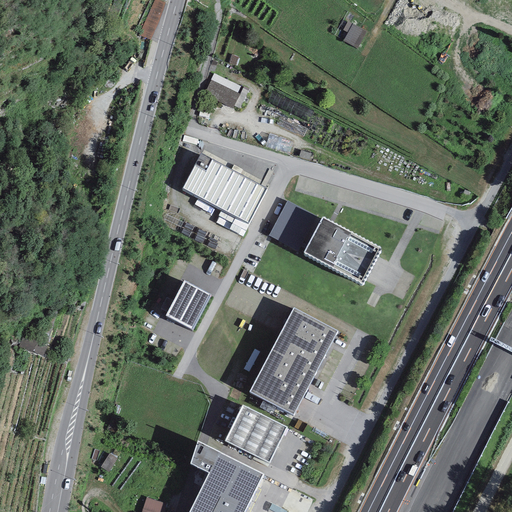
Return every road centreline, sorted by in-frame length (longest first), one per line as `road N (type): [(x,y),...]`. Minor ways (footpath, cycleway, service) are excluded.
road 1 (tertiary): [(54,511),(178,0)]
road 2 (unclassified): [(328,511),(511,156)]
road 3 (motorway): [(511,253),(380,511)]
road 4 (motorway): [(425,511),(511,341)]
